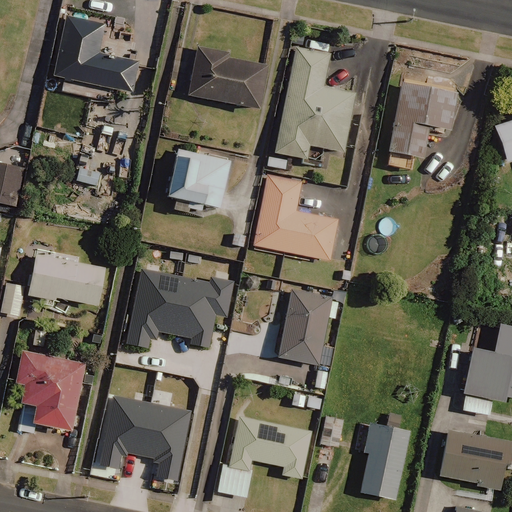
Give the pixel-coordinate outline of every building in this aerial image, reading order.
[(102,24),(64,16),(51,77),(127,93),(134,62),(95,54),(102,24)] [(226,55),(195,48),(185,97),(253,111),(262,67),(225,59),(226,55)] [(327,55),(295,48),(273,155),(301,161),(304,147),(337,154),(350,94),(320,88),(327,55)] [(453,95),(399,83),(385,153),(417,160),(424,127),(446,132),(453,95)] [(116,97),(92,92),(85,128),(109,132),(116,97)] [(511,121),(493,128),(504,163),(511,160),(511,121)] [(228,163),(177,152),(166,200),(177,203),(175,212),(198,217),(201,207),(217,211),(228,163)] [(21,169),(0,164),(0,204),(12,208),(21,169)] [(298,182),(267,175),(252,247),(326,262),(334,222),(291,213),(298,182)] [(100,270),(33,256),(24,296),(51,302),(52,299),(93,307),(100,270)] [(142,257),(126,333),(148,338),(150,329),(154,329),(156,320),(190,328),(189,334),(208,338),(215,304),(228,306),(235,271),(212,266),(210,271),(142,257)] [(22,288),(4,284),(0,304),(0,314),(16,317),(22,288)] [(290,290),(276,359),(315,367),(330,298),(290,290)] [(447,325),(433,324),(432,343),(446,344),(447,325)] [(469,350),(459,396),(501,404),(502,398),(511,400),(511,328),(497,326),(491,355),(469,350)] [(85,364),(22,354),(17,385),(26,386),(18,431),(32,434),(34,427),(73,434),(85,364)] [(188,411),(112,396),(98,467),(115,471),(119,453),(157,461),(153,479),(173,483),(188,411)] [(308,431),(237,417),(227,468),(245,471),(247,461),(281,468),(279,477),(298,481),(308,431)] [(341,420),(324,417),(319,444),(336,447),(341,420)] [(405,432),(368,425),(362,453),(366,454),(358,494),(392,501),(405,432)] [(511,444),(446,431),(436,478),(497,490),(502,465),(506,466),(511,444)]
